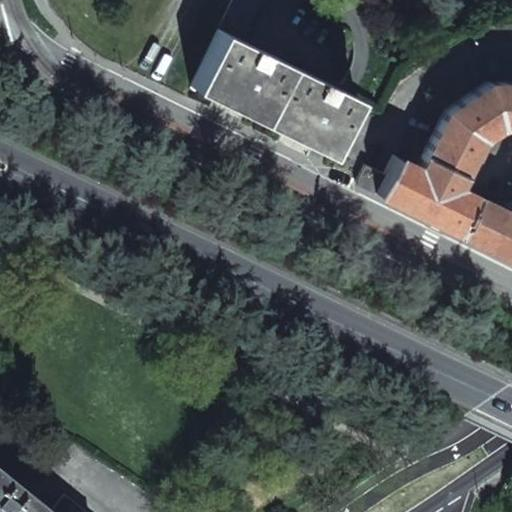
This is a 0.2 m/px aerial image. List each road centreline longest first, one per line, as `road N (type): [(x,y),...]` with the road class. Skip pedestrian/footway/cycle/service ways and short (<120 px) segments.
road 1 (trunk): [(55,187),(511,409)]
road 2 (residential): [(0,22),(336,193)]
road 3 (residential): [(336,193),(357,151),(391,141),(413,91),(496,41),(511,41)]
road 4 (residential): [(336,193),(511,279)]
